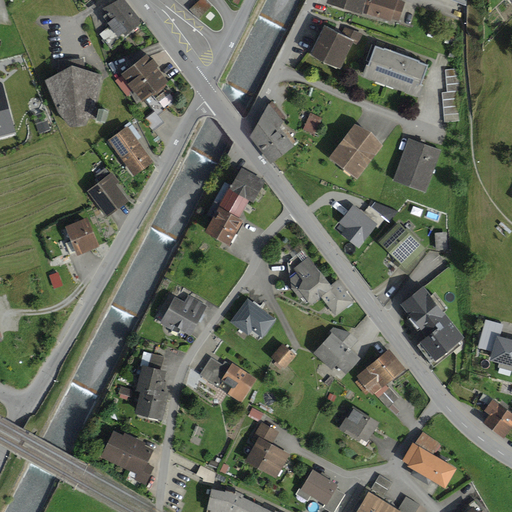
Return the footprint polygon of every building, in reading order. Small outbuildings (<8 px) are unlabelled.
[(124,0),(119,0),(102,10),(111,21),(107,24),(109,27),(99,35),(111,50),(143,25),(124,0)] [(202,0),(199,0),(189,10),(198,19),(210,8),(202,0)] [(327,0),(327,4),(363,15),(363,14),(367,0),(327,0)] [(406,2),(397,0),(367,0),(363,14),(391,22),(392,19),(400,22),(406,2)] [(337,32),(325,26),(311,56),(340,69),(353,41),(359,44),(363,34),(341,24),(337,32)] [(384,50),(375,47),(368,66),(366,66),(362,78),(420,99),(424,86),(421,85),(428,66),(419,63),(420,62),(384,49),(384,50)] [(147,56),(121,75),(122,76),(115,81),(127,98),(130,95),(137,105),(141,102),(143,104),(147,100),(155,111),(157,114),(177,100),(166,85),(167,83),(147,56)] [(61,72),(44,82),(57,112),(71,129),(85,127),(91,117),(97,119),(96,122),(105,125),(109,113),(98,111),(98,112),(94,110),(102,76),(85,70),(84,58),(58,62),(61,72)] [(459,68),(445,70),(448,92),(441,93),(444,124),(461,122),(458,92),(462,91),(459,68)] [(0,136),(16,132),(3,89),(0,90),(0,136)] [(270,105),(269,105),(250,138),(271,165),(294,147),(280,129),(283,124),(282,123),(285,118),(272,101),(270,105)] [(164,124),(157,114),(155,111),(146,118),(155,131),(164,124)] [(323,118),(311,113),(303,130),(315,136),(323,118)] [(355,125),(329,159),(357,180),(383,146),(371,133),(355,125)] [(128,126),(108,141),(135,177),(155,163),(128,126)] [(442,150),(409,138),(393,181),(426,193),(442,150)] [(266,181),(241,167),(219,208),(239,219),(249,200),(254,203),(266,181)] [(112,173),(87,192),(108,219),(130,202),(116,185),(120,182),(112,173)] [(363,213),(354,206),(340,224),(346,229),(341,236),(359,249),(376,227),(377,228),(384,218),(369,206),(363,213)] [(239,219),(219,208),(204,233),(229,248),(243,221),(239,219)] [(87,218),(65,228),(77,257),(100,248),(87,218)] [(399,223),(380,243),(395,260),(393,263),(407,276),(421,258),(419,256),(425,249),(399,223)] [(448,233),(435,233),(436,251),(448,251),(448,233)] [(290,279),(291,289),(300,300),(304,297),(311,306),(321,298),(335,317),(354,302),(337,280),(331,286),(309,257),(293,269),(297,274),(290,279)] [(58,273),(49,276),(54,289),(63,286),(58,273)] [(465,338),(424,288),(400,306),(426,338),(420,343),(436,362),(465,338)] [(185,303),(175,297),(160,324),(173,331),(174,328),(191,337),(208,306),(189,296),(185,303)] [(276,321),(248,299),(230,322),(248,336),(252,331),(262,339),(276,321)] [(503,325),(486,320),(477,349),(492,353),(490,361),(498,364),(497,367),(511,371),(511,340),(500,337),(503,325)] [(334,332),(314,354),(333,370),(336,366),(347,376),(362,360),(351,350),(359,341),(349,332),(334,327),(331,330),(334,332)] [(283,344),(271,358),(284,370),(297,356),(283,344)] [(359,379),(355,383),(366,395),(370,392),(372,395),(374,393),(387,408),(399,398),(389,386),(389,387),(388,386),(406,370),(389,350),(357,377),(359,379)] [(140,366),(142,367),(136,391),(141,393),(135,415),(162,421),(169,393),(164,392),(167,382),(164,382),(167,372),(161,371),(165,357),(144,352),(140,366)] [(223,364),(211,357),(198,376),(241,404),(257,380),(232,364),(232,365),(225,361),(223,364)] [(334,380),(330,376),(325,383),(329,386),(334,380)] [(336,396),(330,393),(327,400),(334,403),(336,396)] [(511,428),(511,414),(493,400),(484,412),(489,416),(483,424),(504,439),(511,428)] [(379,423),(353,407),(340,429),(360,441),(361,439),(367,443),(379,423)] [(264,413),(252,408),(248,417),(260,423),(264,413)] [(280,432),(261,422),(252,440),(256,443),(245,462),(276,479),(290,455),(273,445),(280,432)] [(123,436),(113,432),(101,458),(137,475),(135,481),(146,486),(154,468),(148,465),(154,451),(145,447),(146,444),(124,434),(123,436)] [(415,444),(413,443),(402,461),(409,465),(408,467),(413,471),(410,475),(428,486),(431,481),(445,490),(457,469),(433,455),(440,444),(423,432),(415,444)] [(215,462),(211,460),(208,467),(217,470),(222,460),(217,457),(215,462)] [(229,466),(224,464),(220,472),(226,474),(229,466)] [(338,486),(313,471),(302,490),(300,489),(296,495),(307,502),(311,497),(325,505),(323,508),(328,511),(335,511),(347,495),(337,489),(338,486)] [(392,483),(380,475),(371,490),(383,498),(392,483)] [(225,493),(211,490),(206,511),(276,511),(275,511),(270,511),(243,498),(244,496),(236,492),(235,494),(225,491),(225,493)] [(399,511),(369,494),(358,511),(416,511),(420,506),(406,498),(399,511)]
